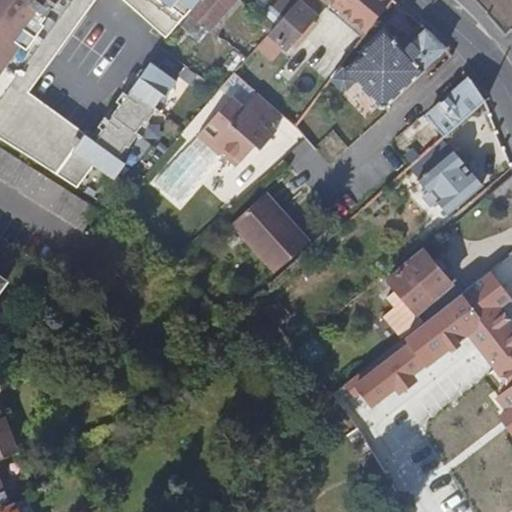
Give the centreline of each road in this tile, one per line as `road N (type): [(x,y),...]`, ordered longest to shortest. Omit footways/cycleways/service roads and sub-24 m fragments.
road 1 (unknown): [(480,53),(337,184),(323,182),(303,156)]
road 2 (secondary): [(511,103),(480,53),(422,0)]
